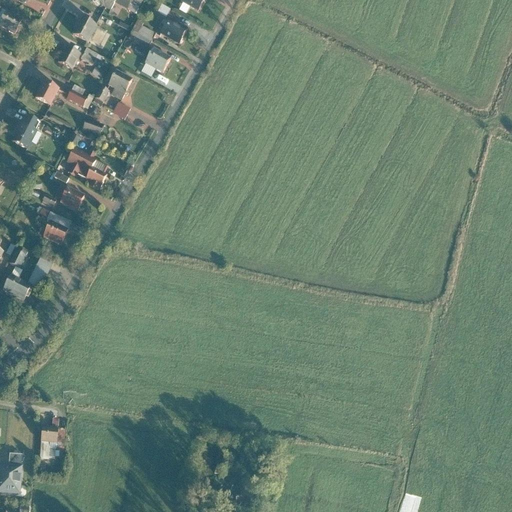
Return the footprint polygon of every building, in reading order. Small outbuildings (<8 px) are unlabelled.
[(91,0),(90,2),(101,7),(101,6),(108,10),(112,0),(91,0)] [(142,0),(131,0),(129,7),(137,11),(142,0)] [(181,0),(180,2),(197,11),(203,0),(181,0)] [(5,14),(0,25),(0,28),(16,36),(22,22),(5,14)] [(81,22),(73,39),(88,46),(96,29),(81,22)] [(143,25),(136,22),(131,33),(132,33),(128,40),(147,50),(154,35),(141,29),(143,25)] [(168,22),(161,35),(179,45),(186,32),(168,22)] [(103,24),(99,33),(112,39),(116,30),(103,24)] [(67,50),(59,64),(72,71),(80,56),(67,50)] [(152,51),(144,64),(163,75),(170,62),(152,51)] [(86,52),(81,60),(95,67),(99,58),(86,52)] [(96,68),(93,75),(102,79),(105,72),(96,68)] [(131,81),(115,73),(107,89),(123,97),(131,81)] [(44,84),(36,100),(51,107),(59,91),(44,84)] [(108,94),(100,90),(94,100),(103,105),(108,94)] [(71,93),(67,101),(81,108),(85,100),(71,93)] [(129,110),(117,104),(111,116),(123,122),(129,110)] [(23,118),(12,142),(29,151),(41,126),(23,118)] [(86,122),(82,130),(99,138),(102,129),(86,122)] [(46,127),(42,134),(51,139),(55,131),(46,127)] [(79,140),(73,137),(69,146),(75,149),(79,140)] [(73,151),(66,165),(71,167),(67,175),(76,179),(77,176),(86,180),(85,182),(89,184),(87,189),(98,194),(105,177),(104,176),(107,169),(95,164),(96,161),(93,160),(97,151),(90,148),(86,156),(73,151)] [(65,186),(68,181),(56,173),(53,178),(65,186)] [(67,190),(60,206),(78,213),(84,197),(67,190)] [(46,199),(43,204),(52,209),(55,203),(46,199)] [(40,209),(36,216),(45,220),(48,213),(40,209)] [(49,224),(42,238),(61,246),(67,232),(49,224)] [(10,245),(5,255),(10,258),(15,248),(10,245)] [(24,257),(15,252),(9,265),(15,267),(18,269),(24,257)] [(41,257),(27,285),(30,286),(39,291),(53,263),(41,257)] [(10,276),(18,280),(22,271),(18,269),(15,267),(10,276)] [(10,276),(2,292),(22,302),(30,286),(27,285),(18,280),(10,276)] [(42,443),(40,460),(48,461),(49,449),(50,444),(56,444),(57,444),(58,430),(51,430),(51,428),(43,427),(41,443),(42,443)] [(7,467),(21,468),(22,457),(8,456),(7,467)] [(7,467),(0,466),(0,495),(19,496),(21,468),(7,467)]
